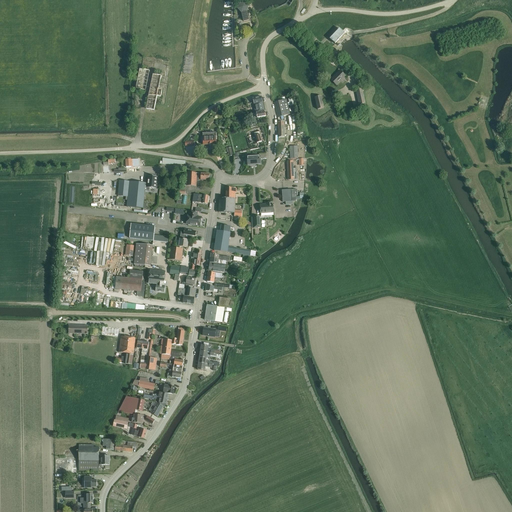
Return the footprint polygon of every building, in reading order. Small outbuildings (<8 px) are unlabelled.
[(244,21),(248,20),(246,11),(248,6),(244,3),(239,4),(238,9),(241,12),(244,21)] [(335,44),(344,33),(339,28),(329,39),(335,44)] [(145,90),(149,70),(140,69),(136,88),(145,90)] [(336,85),(345,76),(340,71),(331,80),(336,85)] [(160,96),(162,90),(158,89),(161,76),(153,74),(147,104),(146,109),(154,110),(155,106),(157,96),(160,96)] [(359,105),(365,104),(362,89),(355,90),(359,105)] [(317,111),(324,109),(321,96),(314,98),(317,111)] [(264,111),(261,97),(252,98),(255,111),(258,110),(258,112),(264,111)] [(277,118),(283,116),(290,115),(286,100),(279,102),(274,103),(277,118)] [(284,126),(284,122),(278,122),(278,138),(286,137),(286,131),(284,131),(284,129),(287,129),(287,126),(284,126)] [(260,134),(259,131),(254,133),(255,136),(252,137),(254,143),(257,142),(257,143),(262,141),(260,135),(260,134)] [(216,144),(216,133),(202,133),(203,138),(201,138),(202,142),(203,142),(203,145),(216,144)] [(290,159),(298,159),(297,146),(289,147),(290,159)] [(248,166),(252,165),(252,164),(260,164),(259,156),(247,157),(248,166)] [(126,167),(139,167),(139,159),(125,160),(126,167)] [(293,169),(293,161),(287,161),(288,180),(294,180),(297,180),(297,168),(293,169)] [(201,174),(197,173),(187,173),(187,180),(183,179),(183,186),(186,186),(196,186),(196,176),(201,177),(201,180),(209,181),(209,174),(201,173),(201,174)] [(156,189),(157,177),(148,176),(147,184),(145,183),(144,190),(149,191),(149,188),(156,189)] [(119,186),(118,196),(126,197),(125,200),(127,200),(126,207),(142,209),(142,205),(143,202),(144,190),(145,183),(119,181),(119,186)] [(219,199),(218,212),(223,213),(234,213),(234,210),(235,193),(236,193),(236,188),(226,188),(226,199),(224,199),(219,199)] [(288,199),(295,199),(295,197),(296,197),(296,194),(298,194),(297,189),(291,189),(287,190),(288,199)] [(288,199),(287,190),(281,190),(282,202),(285,202),(286,205),(292,204),(292,201),(296,201),(295,199),(288,199)] [(207,204),(208,196),(194,194),(192,202),(200,203),(207,204)] [(273,204),(273,203),(266,203),(266,205),(260,205),(260,210),(260,213),(274,212),(273,204)] [(200,226),(201,218),(196,217),(197,213),(189,212),(187,224),(200,226)] [(168,242),(168,237),(154,235),(155,227),(131,224),(129,238),(168,242)] [(182,229),(181,230),(180,237),(192,239),(192,236),(195,236),(196,231),(184,229),(184,230),(182,229)] [(232,233),(229,233),(220,231),(217,231),(214,251),(227,253),(227,252),(228,246),(230,235),(232,236),(232,233)] [(93,249),(94,237),(86,237),(85,248),(93,249)] [(176,237),(175,240),(180,241),(179,246),(187,247),(188,240),(180,239),(181,238),(176,237)] [(133,256),(134,246),(126,245),(125,255),(133,256)] [(150,266),(152,246),(136,245),(134,265),(150,266)] [(228,246),(227,252),(255,257),(256,252),(236,248),(228,246)] [(181,262),(183,249),(171,248),(169,260),(181,262)] [(201,254),(201,253),(201,251),(198,250),(197,253),(192,253),(191,259),(192,259),(200,260),(201,254)] [(199,266),(200,260),(192,259),(191,265),(191,269),(194,270),(194,265),(199,266)] [(209,267),(208,272),(215,273),(222,274),(224,274),(227,275),(228,272),(224,272),(225,270),(225,265),(222,264),(209,263),(209,267)] [(171,266),(169,274),(178,275),(180,267),(171,266)] [(115,287),(115,289),(124,290),(125,290),(131,291),(137,292),(137,296),(144,297),(145,282),(142,282),(143,272),(130,270),(129,279),(116,277),(116,279),(115,287)] [(164,285),(165,272),(150,270),(148,284),(158,285),(156,285),(156,291),(164,292),(165,286),(161,286),(161,285),(164,285)] [(208,272),(207,282),(214,283),(214,277),(221,278),(222,274),(215,273),(208,272)] [(195,279),(187,277),(187,278),(184,278),(183,283),(181,283),(181,284),(184,285),(187,285),(189,286),(192,286),(193,285),(194,285),(195,279)] [(194,297),(196,289),(192,289),(192,286),(189,286),(187,296),(194,297)] [(194,297),(187,296),(184,296),(183,303),(193,304),(194,297)] [(233,308),(233,302),(230,302),(231,299),(219,298),(218,307),(230,308),(233,308)] [(215,321),(216,311),(217,307),(207,305),(204,320),(215,321)] [(87,334),(87,331),(87,326),(69,326),(69,331),(69,333),(87,334)] [(203,335),(214,337),(215,330),(204,328),(203,335)] [(182,346),(184,332),(180,331),(180,332),(180,333),(178,332),(177,339),(172,339),(172,340),(163,339),(163,344),(161,358),(161,359),(170,360),(171,355),(170,355),(171,344),(177,345),(182,346)] [(133,354),(136,338),(121,336),(119,352),(133,354)] [(153,341),(153,338),(151,338),(151,340),(150,340),(148,357),(147,363),(146,369),(146,370),(155,371),(157,359),(150,358),(152,345),(153,345),(153,341)] [(180,357),(181,352),(171,351),(171,355),(170,360),(174,361),(174,364),(183,366),(183,361),(175,359),(175,356),(180,357)] [(131,365),(133,355),(126,354),(126,357),(122,357),(121,359),(116,358),(115,361),(121,362),(121,361),(125,362),(125,364),(131,365)] [(174,365),(167,363),(160,363),(160,367),(166,368),(166,366),(172,367),(172,369),(173,369),(173,370),(172,370),(172,371),(181,372),(183,366),(174,364),(174,365)] [(199,363),(197,370),(205,371),(205,366),(208,367),(208,364),(199,363)] [(181,372),(172,371),(172,370),(169,370),(169,371),(168,371),(168,374),(169,374),(169,373),(172,374),(172,377),(181,379),(181,372)] [(139,381),(135,380),(131,386),(132,386),(136,387),(138,387),(153,390),(155,384),(139,381)] [(165,385),(163,392),(172,394),(174,387),(165,385)] [(166,404),(167,399),(155,397),(152,396),(144,394),(143,398),(152,400),(154,400),(154,399),(155,400),(159,401),(159,402),(160,403),(159,404),(163,407),(164,407),(166,404)] [(142,412),(144,401),(126,397),(118,411),(134,415),(135,415),(135,410),(142,412)] [(159,404),(157,403),(151,413),(157,417),(163,407),(159,404)] [(144,415),(135,415),(134,415),(134,418),(132,418),(131,423),(143,424),(143,420),(145,420),(152,425),(155,420),(147,416),(144,416),(144,415)] [(128,423),(114,420),(113,426),(127,429),(128,423)] [(134,424),(129,423),(128,427),(133,428),(131,435),(144,439),(146,430),(141,428),(140,431),(138,430),(138,431),(136,431),(136,429),(137,425),(134,424)] [(114,450),(115,440),(103,439),(102,446),(106,446),(106,449),(114,450)] [(124,446),(124,441),(122,441),(122,442),(118,442),(118,445),(115,444),(114,451),(123,451),(124,446)] [(136,447),(137,443),(128,442),(127,446),(124,446),(123,451),(132,452),(133,447),(136,447)] [(101,459),(99,459),(99,448),(93,448),(93,445),(79,445),(78,471),(99,471),(99,461),(101,461),(101,468),(103,468),(103,470),(105,470),(105,469),(109,469),(109,456),(101,456),(101,459)] [(91,477),(84,477),(84,488),(92,488),(92,487),(97,486),(97,479),(92,480),(91,477)] [(93,503),(92,494),(84,494),(85,499),(83,499),(81,499),(81,503),(84,503),(84,508),(89,508),(89,503),(93,503)]
